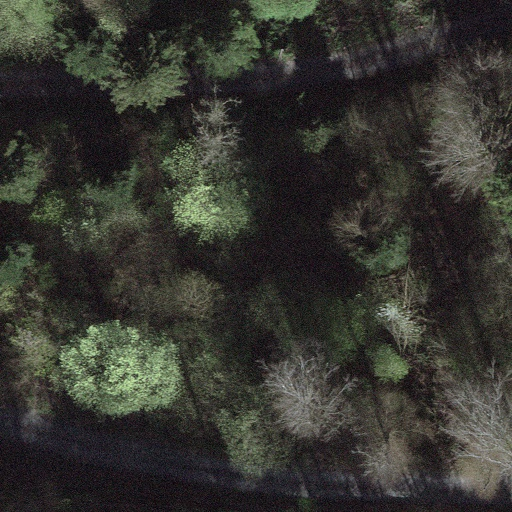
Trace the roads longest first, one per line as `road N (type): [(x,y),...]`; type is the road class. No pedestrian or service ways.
road 1 (track): [(0,91),(219,85),(392,56),(511,16)]
road 2 (track): [(511,498),(291,488),(0,423)]
